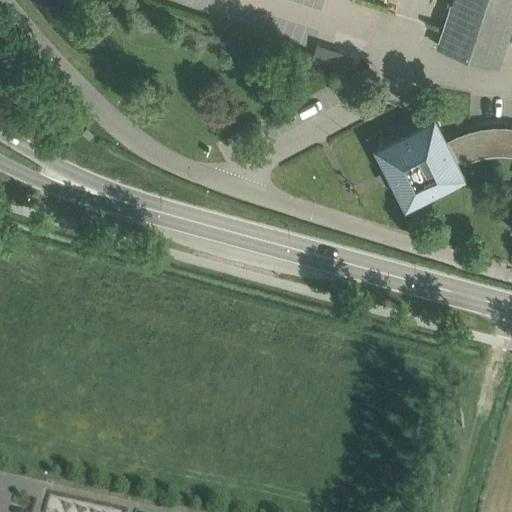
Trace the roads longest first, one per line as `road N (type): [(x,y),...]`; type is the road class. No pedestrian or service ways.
road 1 (unclassified): [(511,270),(221,184),(157,157),(112,122),(2,0)]
road 2 (secondary): [(511,306),(79,188)]
road 3 (track): [(457,511),(511,323)]
